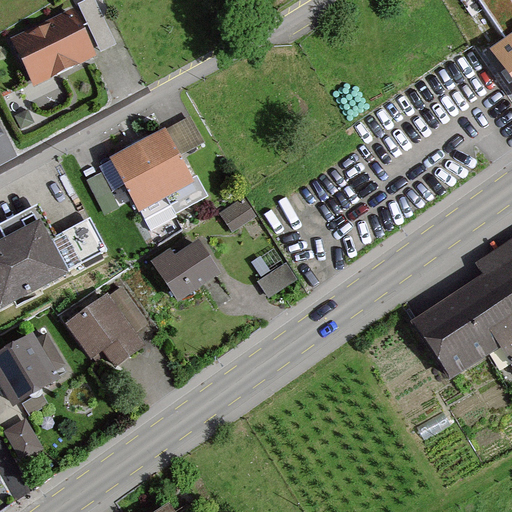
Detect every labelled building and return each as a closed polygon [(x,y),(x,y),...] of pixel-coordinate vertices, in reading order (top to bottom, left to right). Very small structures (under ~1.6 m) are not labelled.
[(91,0),(77,7),(86,25),(100,19),(91,0)] [(13,44),(32,84),(90,56),(77,29),(71,16),(13,44)] [(511,16),(484,36),(496,53),(494,54),(511,80),(511,16)] [(201,144),(189,122),(167,133),(179,156),(201,144)] [(137,150),(168,207),(173,215),(200,200),(202,194),(194,179),(189,182),(163,135),(137,150)] [(168,207),(137,150),(110,164),(148,233),(174,218),(173,215),(168,207)] [(96,199),(107,193),(100,179),(88,185),(96,199)] [(230,231),(252,217),(241,201),(219,216),(230,231)] [(0,308),(104,253),(90,226),(64,240),(68,249),(53,257),(37,228),(25,234),(19,222),(0,232),(0,236),(4,244),(0,245),(0,308)] [(214,274),(197,248),(174,264),(168,255),(152,266),(171,296),(186,286),(189,291),(214,274)] [(511,262),(414,328),(447,377),(497,344),(511,369),(511,262)] [(258,283),(267,298),(292,282),(283,267),(258,283)] [(133,334),(145,325),(119,290),(107,298),(133,334)] [(139,349),(130,336),(104,300),(67,327),(90,359),(102,351),(114,367),(139,349)] [(29,341),(0,358),(0,384),(12,405),(53,381),(49,375),(62,367),(44,337),(31,345),(29,341)] [(38,450),(22,424),(5,434),(20,460),(38,450)]
